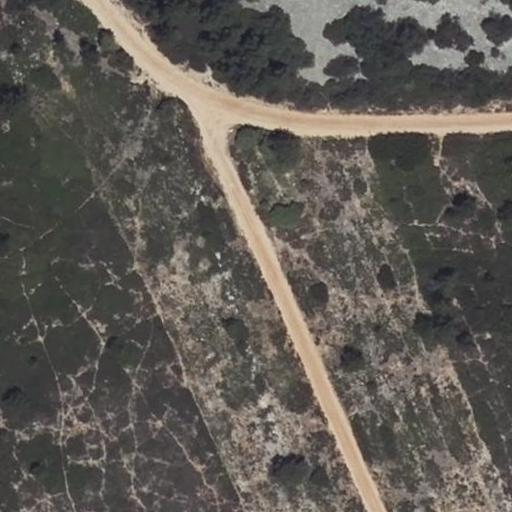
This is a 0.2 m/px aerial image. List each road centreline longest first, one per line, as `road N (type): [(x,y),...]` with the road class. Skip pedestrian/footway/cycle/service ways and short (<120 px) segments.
road 1 (track): [(511,119),(393,126),(204,97),(135,51),(105,0)]
road 2 (track): [(204,97),(213,144),(378,511)]
